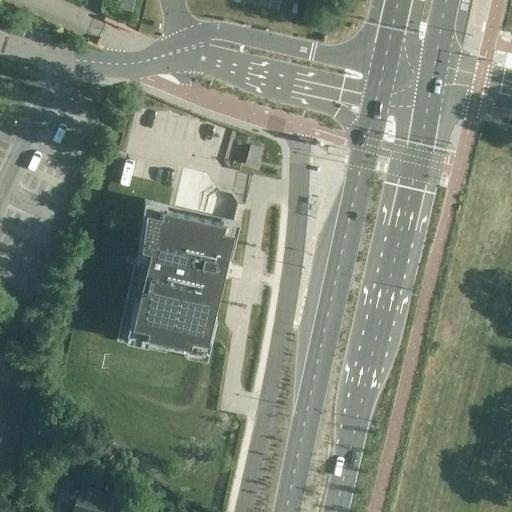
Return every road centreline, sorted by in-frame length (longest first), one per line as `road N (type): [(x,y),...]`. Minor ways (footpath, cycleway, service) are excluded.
road 1 (unclassified): [(243,511),(283,324),(305,67)]
road 2 (secondary): [(375,73),(313,426),(314,511)]
road 3 (secondary): [(318,511),(429,84)]
road 4 (unclassified): [(276,65),(180,53),(130,65),(0,40)]
